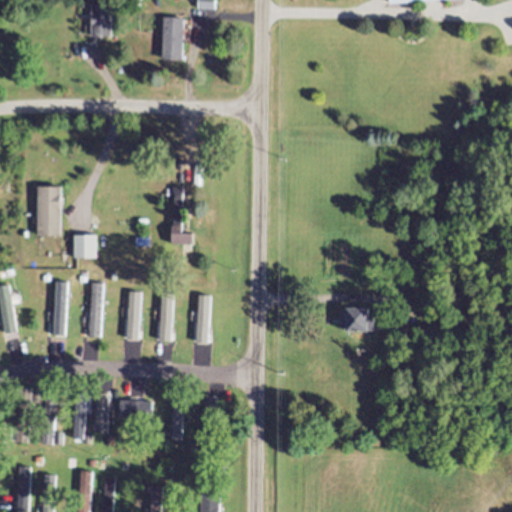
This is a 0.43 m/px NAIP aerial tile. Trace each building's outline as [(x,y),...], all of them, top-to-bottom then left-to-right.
[(222,0),(202,0),(202,12),(222,12),(222,0)] [(97,40),(116,40),(116,7),(97,7),(97,40)] [(168,20),(168,62),(190,62),(190,20),(168,20)] [(43,239),(67,239),(67,189),(43,189),(43,239)] [(175,246),(198,247),(199,236),(185,235),(185,211),(176,211),(175,246)] [(80,261),(101,261),(101,238),(80,238),(80,261)] [(70,339),(70,284),(56,284),(56,339),(70,339)] [(350,311),(350,334),(378,334),(378,311),(350,311)] [(415,332),(403,332),(403,343),(415,343),(415,332)] [(56,414),(60,396),(48,393),(44,412),(56,414)] [(172,396),(172,438),(192,439),(193,397),(172,396)] [(163,400),(125,400),(125,430),(163,430),(163,400)] [(222,415),(211,413),(209,427),(220,429),(222,415)] [(65,448),(65,429),(43,429),(43,448),(65,448)] [(95,474),(81,474),(81,492),(95,492),(95,474)] [(222,511),(223,498),(204,498),(203,511),(222,511)]
